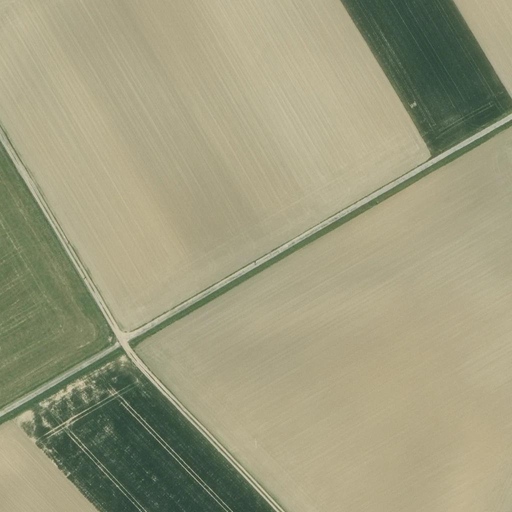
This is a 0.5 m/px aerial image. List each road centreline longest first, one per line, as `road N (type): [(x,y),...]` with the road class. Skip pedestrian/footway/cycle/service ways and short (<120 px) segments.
road 1 (track): [(0,417),(511,118)]
road 2 (track): [(0,138),(122,346),(280,511)]
